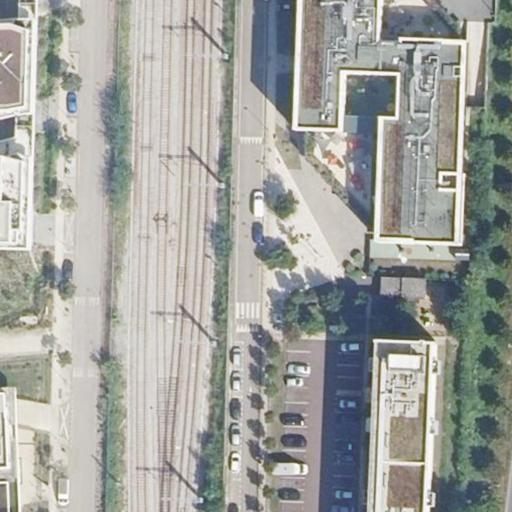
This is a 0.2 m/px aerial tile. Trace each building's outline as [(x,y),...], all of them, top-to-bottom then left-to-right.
[(44,0),(0,0),(0,247),(37,249),(44,0)] [(300,0),(296,130),(307,131),(305,158),(375,233),(380,234),(380,241),(462,246),(466,107),(468,43),(460,42),(461,25),(437,0),(300,0)] [(437,0),(461,25),(460,42),(468,43),(466,107),(486,108),(487,22),(495,23),(496,0),(437,0)] [(401,280),(381,279),(380,297),(400,298),(401,280)] [(429,511),(436,345),(380,343),(373,511),(429,511)] [(11,391),(0,391),(0,480),(19,479),(18,456),(13,456),(11,391)]
